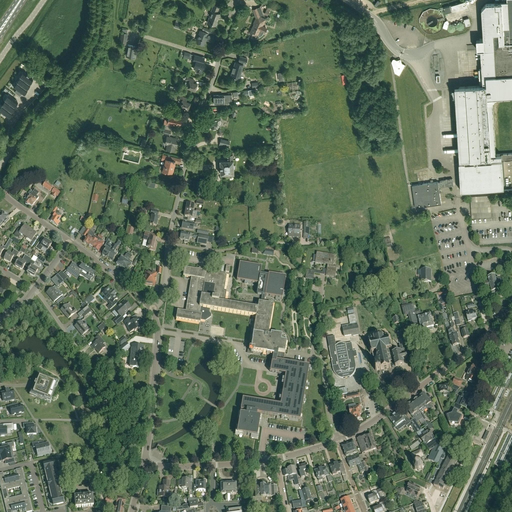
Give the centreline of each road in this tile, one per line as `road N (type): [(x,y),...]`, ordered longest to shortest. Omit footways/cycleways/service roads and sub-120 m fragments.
road 1 (residential): [(167,255),(237,4)]
road 2 (unclassified): [(0,163),(36,109),(86,60),(101,0)]
road 3 (residential): [(337,440),(490,333)]
road 4 (residential): [(144,463),(157,331)]
